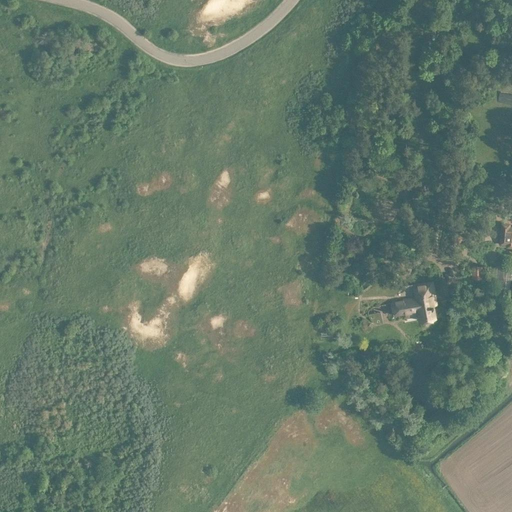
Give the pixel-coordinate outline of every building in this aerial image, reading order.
[(453,242),(454,243),(464,238),(463,237),(461,233),(451,238),(453,242)] [(502,266),(495,265),(492,284),(500,285),(499,288),(506,289),(508,269),(502,268),(502,266)] [(481,279),(481,266),(471,266),(471,279),(481,279)] [(405,311),(406,316),(405,311),(418,309),(419,315),(420,315),(419,309),(434,306),(431,292),(425,293),(424,292),(414,293),(415,297),(391,301),(393,311),(390,312),(390,313),(393,313),(405,311)] [(381,323),(379,311),(367,314),(368,319),(374,323),(381,323)]
